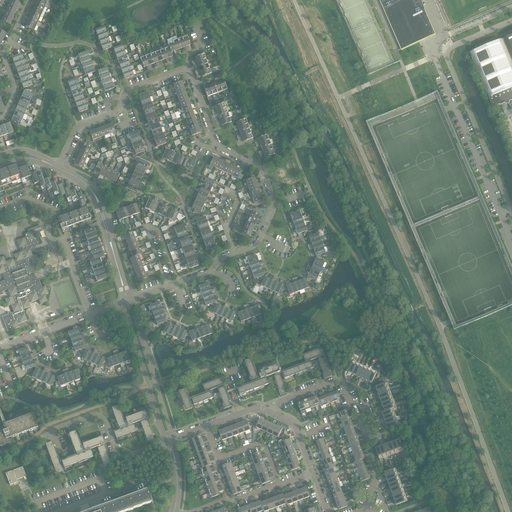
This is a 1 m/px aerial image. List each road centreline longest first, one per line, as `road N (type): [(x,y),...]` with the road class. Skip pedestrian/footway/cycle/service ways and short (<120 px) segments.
road 1 (motorway): [(341,0),(511,415)]
road 2 (motorway): [(348,0),(511,396)]
road 3 (motorway): [(511,352),(365,0)]
road 4 (residential): [(58,165),(72,132),(116,111),(124,91),(187,70),(216,143),(263,171),(275,203),(262,236)]
road 5 (unclassified): [(509,511),(432,308)]
road 6 (unclassified): [(129,300),(100,198),(58,165)]
road 7 (unclassified): [(56,169),(93,197),(125,302)]
road 8 (unclassified): [(172,438),(129,300)]
road 9 (unclassified): [(125,302),(166,440)]
road 10 (residential): [(54,430),(97,415),(121,456),(166,440)]
road 11 (residential): [(179,282),(159,230),(145,227),(167,287)]
road 12 (residential): [(0,117),(15,89),(2,55),(29,0)]
road 13 (residential): [(279,484),(265,448),(218,458),(206,425)]
